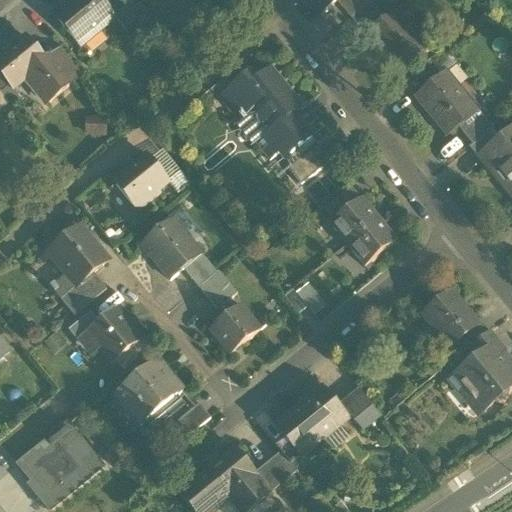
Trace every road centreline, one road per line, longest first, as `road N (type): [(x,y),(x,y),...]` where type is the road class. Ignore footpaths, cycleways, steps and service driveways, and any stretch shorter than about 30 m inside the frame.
road 1 (residential): [(453,236),(237,414),(133,283)]
road 2 (residential): [(453,236),(269,0)]
